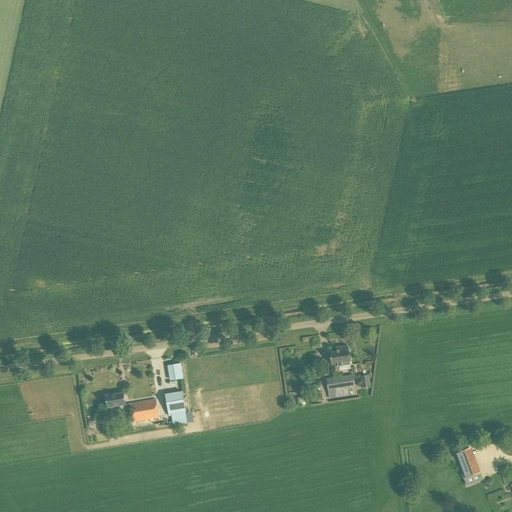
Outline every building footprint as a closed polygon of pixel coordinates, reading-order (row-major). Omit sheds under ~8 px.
[(333,372),(339,371),(338,367),(350,365),(347,346),(339,347),(339,351),(330,352),(333,372)] [(173,381),(183,379),(180,363),(170,365),(173,381)] [(329,398),(351,395),(350,388),(355,387),(353,375),(326,379),(329,398)] [(369,376),(360,378),(362,389),(371,388),(369,376)] [(312,384),(313,395),(321,394),(321,384),(312,384)] [(165,393),(168,416),(185,414),(183,391),(165,393)] [(115,418),(115,414),(114,407),(126,406),(123,392),(105,396),(107,409),(106,409),(107,415),(108,415),(109,419),(115,418)] [(134,423),(159,418),(156,399),(130,403),(134,423)] [(159,437),(156,424),(147,426),(149,439),(159,437)] [(467,475),(483,470),(474,445),(458,450),(467,475)] [(450,464),(455,461),(453,455),(447,458),(450,464)] [(483,480),(480,473),(464,479),(467,486),(483,480)]
